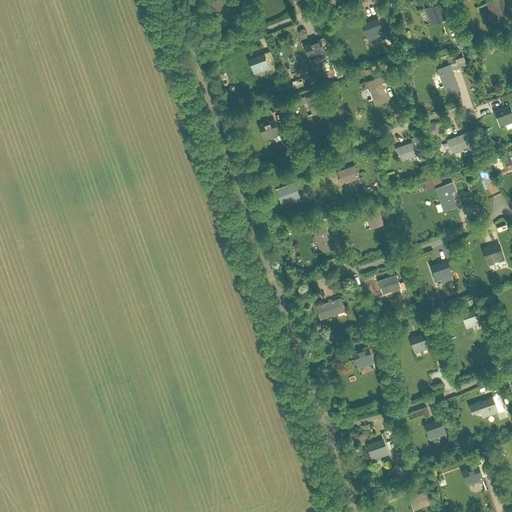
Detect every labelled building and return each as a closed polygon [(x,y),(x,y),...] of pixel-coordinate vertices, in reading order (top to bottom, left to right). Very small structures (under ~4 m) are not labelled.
[(230,0),(210,0),(213,9),(228,5),(227,1),(230,0)] [(507,10),(503,0),(489,0),(487,1),(492,16),(507,10)] [(443,11),(440,2),(425,7),(430,22),(449,16),(447,10),(443,11)] [(382,32),(377,17),(362,23),(368,37),(382,32)] [(325,42),(323,37),(305,44),(310,59),(325,53),(321,43),(325,42)] [(278,69),(271,51),(264,53),(249,58),(254,73),(268,68),(270,72),(278,69)] [(459,88),(451,64),(438,68),(446,92),(459,88)] [(387,80),(385,75),(367,81),(375,104),(388,100),(381,82),(387,80)] [(325,110),(319,93),(307,97),(312,114),(325,110)] [(511,120),(511,111),(510,105),(495,110),(500,125),(511,120)] [(279,134),(274,119),(259,125),(265,139),(279,134)] [(474,144),(469,131),(447,139),(452,151),(474,144)] [(498,143),(491,138),(486,146),(493,150),(498,143)] [(418,154),(413,141),(396,147),(401,159),(418,154)] [(511,162),(511,161),(509,155),(502,157),(505,165),(511,162)] [(433,168),(431,162),(422,165),(424,171),(433,168)] [(359,177),(354,164),(337,171),(342,183),(359,177)] [(430,178),(422,181),(425,188),(433,186),(430,178)] [(455,190),(453,182),(436,188),(443,209),(456,205),(451,191),(455,190)] [(298,195),(294,183),(277,189),(281,201),(298,195)] [(383,223),(377,206),(365,210),(371,227),(383,223)] [(331,216),(328,209),(316,214),(319,221),(331,216)] [(333,247),(325,224),(312,228),(321,251),(333,247)] [(504,258),(499,243),(484,247),(489,262),(504,258)] [(451,274),(447,259),(432,264),(436,279),(451,274)] [(494,275),(510,272),(508,260),(492,262),(494,275)] [(400,287),(396,274),(379,280),(383,292),(400,287)] [(345,309),(341,297),(317,305),(321,318),(345,309)] [(445,305),(443,298),(435,300),(437,308),(445,305)] [(482,321),(477,307),(462,311),(467,326),(482,321)] [(421,321),(419,316),(407,320),(409,325),(421,321)] [(335,342),(331,332),(324,335),(327,345),(335,342)] [(430,347),(425,332),(410,337),(415,351),(430,347)] [(379,344),(376,333),(366,337),(369,347),(379,344)] [(373,361),(368,346),(353,351),(358,366),(373,361)] [(388,371),(385,360),(377,363),(381,373),(388,371)] [(397,401),(394,391),(385,394),(388,404),(397,401)] [(497,411),(493,396),(471,402),(474,411),(480,409),(482,415),(497,411)] [(507,415),(505,409),(498,411),(499,417),(507,415)] [(445,433),(440,418),(425,423),(430,438),(445,433)] [(388,453),(383,438),(368,443),(373,458),(388,453)] [(489,473),(484,458),(480,459),(481,463),(478,464),(482,475),(489,473)] [(483,479),(478,464),(463,469),(468,484),(483,479)] [(405,470),(399,465),(393,472),(400,477),(405,470)] [(431,503),(426,490),(409,496),(413,508),(431,503)]
